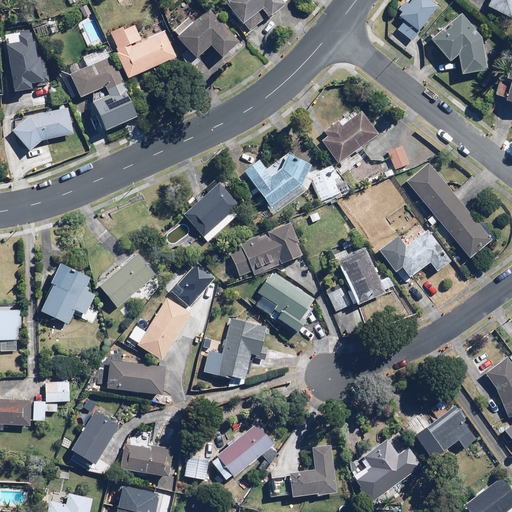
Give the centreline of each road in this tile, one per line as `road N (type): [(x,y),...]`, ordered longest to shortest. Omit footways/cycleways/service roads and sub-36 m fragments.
road 1 (residential): [(335,30),(266,98),(230,120),(71,191),(0,210)]
road 2 (residential): [(335,30),(511,170)]
road 3 (residential): [(511,282),(444,330),(328,377)]
road 4 (unknown): [(426,337),(511,467)]
